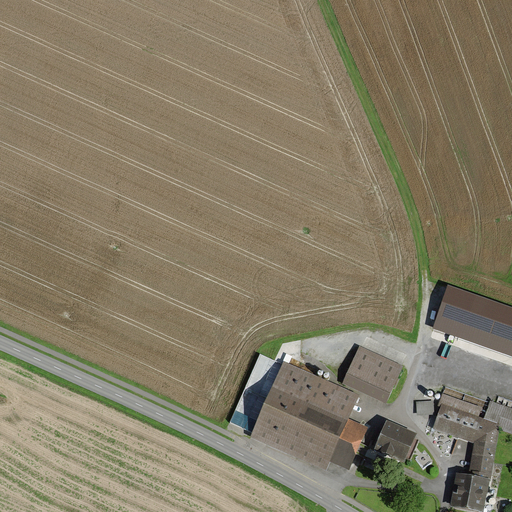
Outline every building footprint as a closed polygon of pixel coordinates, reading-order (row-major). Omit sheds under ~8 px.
[(511,311),(448,289),(433,331),(511,359),(511,311)] [(363,349),(344,387),(364,397),(390,410),(409,371),(363,349)] [(291,361),(255,434),(328,470),(364,397),(344,387),(291,361)] [(458,479),(453,506),(483,511),(498,431),(500,432),(501,427),(484,421),(482,420),(485,412),(443,397),(439,407),(444,409),(436,431),(476,445),(469,481),(458,479)] [(435,410),(434,398),(417,399),(418,411),(435,410)] [(511,409),(490,402),(484,421),(501,427),(500,432),(511,435),(511,409)] [(414,440),(387,427),(376,451),(403,463),(414,440)]
